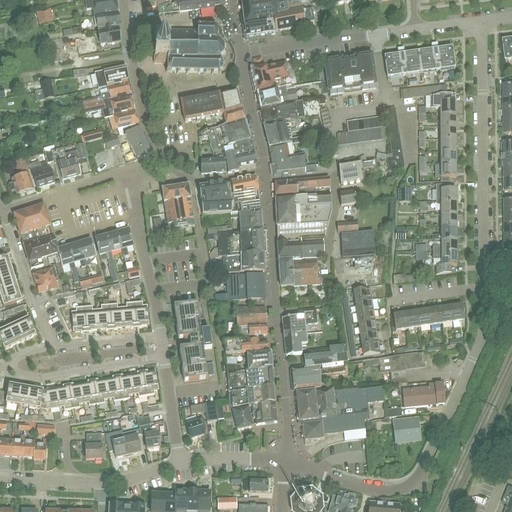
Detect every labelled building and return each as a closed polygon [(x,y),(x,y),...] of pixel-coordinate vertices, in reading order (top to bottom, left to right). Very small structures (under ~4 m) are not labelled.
[(94,19),(96,18),(118,15),(116,0),(93,0),(91,0),(85,1),(87,11),(93,10),(94,19)] [(142,0),(145,9),(175,0),(142,0)] [(177,0),(178,1),(171,4),(171,3),(157,8),(158,15),(172,13),(190,12),(225,8),(224,0),(177,0)] [(241,0),(244,24),(248,23),(256,22),(256,19),(302,11),(301,4),(321,1),(320,0),(241,0)] [(39,26),(54,22),(50,9),(36,13),(39,26)] [(244,24),(244,25),(246,39),(249,39),(251,40),(251,42),(256,41),(257,39),(257,38),(276,35),(276,32),(304,27),(303,23),(314,22),(312,9),(302,11),(256,19),(256,22),(248,23),(244,24)] [(118,15),(96,18),(97,29),(119,26),(118,15)] [(213,76),(213,73),(218,74),(219,75),(221,74),(220,73),(222,70),(224,71),(225,69),(223,68),(223,65),(225,64),(224,63),(222,63),(220,59),(224,55),(225,56),(226,54),(224,53),(224,48),(226,48),(225,46),(224,47),(220,42),(221,41),(219,40),(218,42),(215,41),(216,39),(218,40),(219,38),(217,37),(217,34),(219,34),(219,32),(217,32),(216,29),(218,28),(217,27),(216,27),(207,27),(207,25),(206,25),(206,27),(199,26),(199,25),(197,25),(197,27),(197,28),(198,28),(198,31),(197,31),(197,33),(189,33),(189,31),(187,31),(187,33),(180,33),(180,31),(178,31),(178,33),(170,32),(170,31),(169,31),(169,32),(163,32),(163,30),(162,30),(162,32),(156,32),(155,31),(154,32),(155,33),(154,64),(167,64),(167,71),(166,73),(167,74),(169,72),(176,73),(176,75),(178,75),(178,73),(186,73),(186,75),(188,75),(188,73),(197,73),(198,75),(200,74),(199,73),(204,73),(204,75),(206,75),(206,73),(211,73),(211,76),(213,76)] [(64,38),(82,34),(81,28),(63,32),(64,38)] [(107,46),(121,43),(118,28),(98,32),(101,46),(107,45),(107,46)] [(511,61),(511,39),(503,41),(506,62),(511,61)] [(71,48),(72,56),(79,55),(78,45),(71,47),(71,48)] [(438,50),(437,47),(432,48),(432,51),(418,53),(421,74),(455,69),(452,48),(438,50)] [(404,55),(404,52),(398,53),(399,55),(384,57),(387,78),(421,74),(418,53),(404,55)] [(321,83),(323,96),(329,95),(329,98),(376,92),(371,56),(355,58),(355,61),(341,63),(341,60),(324,63),(327,82),(321,83)] [(261,59),(253,61),(255,68),(263,67),(261,59)] [(251,72),(256,94),(272,91),(280,88),(285,87),(290,86),(289,80),(286,64),(251,72)] [(107,89),(128,85),(125,67),(103,73),(95,75),(99,89),(106,88),(107,89)] [(511,79),(509,80),(509,86),(503,86),(503,87),(500,87),(500,93),(503,93),(503,99),(511,98),(511,79)] [(52,88),(51,81),(41,84),(43,90),(52,88)] [(130,95),(128,85),(107,89),(108,93),(100,95),(100,97),(79,102),(80,107),(83,106),(109,100),(130,95)] [(286,92),(285,87),(280,88),(272,91),(256,94),(260,111),(285,105),(297,103),(294,90),(286,92)] [(223,115),(241,110),(237,91),(219,95),(219,94),(181,101),(185,123),(223,115)] [(446,95),(442,96),(436,97),(431,98),(432,110),(440,109),(440,115),(456,115),(455,103),(446,103),(446,95)] [(114,117),(134,112),(131,96),(109,101),(109,100),(83,106),(85,115),(105,110),(106,111),(112,109),(114,118),(114,117)] [(511,98),(503,99),(503,111),(511,110),(511,98)] [(297,104),(297,103),(285,105),(260,111),(264,127),(304,120),(302,103),(297,104)] [(241,110),(223,115),(226,126),(244,121),(241,110)] [(511,110),(503,111),(503,123),(511,122),(511,110)] [(134,112),(114,117),(118,130),(135,126),(138,125),(134,112)] [(321,114),(324,127),(330,125),(327,113),(321,114)] [(440,115),(440,128),(456,128),(456,115),(440,115)] [(112,117),(105,119),(107,128),(114,126),(112,117)] [(210,144),(212,152),(214,152),(214,148),(218,147),(219,151),(222,150),(237,145),(250,141),(244,121),(226,126),(199,133),(198,136),(206,134),(207,137),(211,136),(213,144),(210,144)] [(269,149),(286,145),(292,144),(292,145),(309,142),(308,137),(291,140),(290,134),(305,132),(304,122),(264,128),(269,149)] [(511,122),(503,123),(503,135),(511,134),(511,122)] [(136,161),(151,155),(140,128),(125,135),(136,161)] [(440,128),(440,141),(456,141),(456,128),(440,128)] [(84,144),(102,139),(100,131),(82,136),(84,144)] [(103,141),(106,151),(120,146),(117,137),(116,138),(116,136),(103,141)] [(503,156),(511,156),(511,140),(505,140),(505,144),(503,144),(501,144),(501,156),(503,156)] [(222,150),(225,171),(227,171),(228,174),(238,172),(237,167),(255,163),(250,141),(237,145),(222,150)] [(440,141),(440,153),(456,153),(456,141),(440,141)] [(289,158),(286,145),(269,149),(274,179),(305,176),(305,175),(317,174),(316,166),(304,167),(303,162),(307,162),(306,156),(303,156),(289,158)] [(67,156),(72,178),(81,176),(76,161),(79,160),(80,161),(87,159),(83,146),(76,148),(77,153),(67,156)] [(214,152),(212,152),(214,159),(201,160),(201,176),(225,173),(225,171),(222,150),(219,151),(218,147),(214,148),(214,152)] [(52,152),(53,156),(57,155),(59,161),(57,161),(63,181),(72,178),(67,156),(65,156),(63,149),(52,152)] [(53,156),(52,152),(45,154),(47,164),(53,162),(52,157),(53,156)] [(441,166),(456,166),(456,153),(440,153),(441,166)] [(357,164),(366,160),(364,156),(355,160),(357,164)] [(511,156),(503,156),(501,156),(501,161),(503,161),(503,168),(511,168),(511,156)] [(28,175),(24,160),(15,163),(19,178),(12,180),(13,184),(9,186),(11,192),(15,191),(16,195),(17,195),(19,196),(22,195),(23,193),(33,190),(29,175),(28,175)] [(374,162),(339,168),(340,185),(363,182),(362,175),(363,175),(363,174),(362,174),(362,171),(373,169),(372,166),(375,165),(374,162)] [(39,163),(30,166),(37,189),(54,184),(49,169),(48,170),(46,164),(40,166),(39,163)] [(456,166),(441,166),(441,179),(456,178),(456,166)] [(504,180),(511,180),(511,168),(503,168),(504,180)] [(240,215),(261,212),(256,177),(230,182),(231,184),(224,185),(223,184),(198,189),(202,216),(230,214),(239,214),(240,215)] [(276,200),(308,198),(308,190),(330,188),(329,179),(275,183),(276,200)] [(194,220),(188,186),(162,191),(167,225),(168,225),(169,232),(194,227),(193,220),(194,220)] [(441,204),(456,204),(456,190),(450,191),(450,186),(436,186),(436,190),(441,190),(441,197),(441,204)] [(397,190),(398,203),(411,203),(411,190),(397,190)] [(356,205),(354,193),(339,195),(341,207),(356,205)] [(298,240),(323,238),(322,231),(326,231),(327,226),(327,224),(328,224),(331,213),(330,199),(318,200),(318,198),(316,198),(315,197),(308,198),(276,200),(277,227),(280,227),(281,244),(298,243),(298,240)] [(441,216),(456,216),(456,204),(441,204),(441,216)] [(57,254),(56,250),(57,250),(44,210),(40,208),(14,216),(31,270),(43,267),(41,260),(47,258),(49,264),(53,263),(52,261),(54,260),(55,264),(60,263),(57,254)] [(239,214),(230,214),(231,219),(240,219),(240,232),(240,233),(262,231),(261,212),(240,215),(239,214)] [(456,229),(456,216),(441,216),(441,229),(456,229)] [(338,234),(358,233),(357,224),(337,225),(338,234)] [(441,241),(457,241),(456,229),(441,229),(441,236),(434,236),(434,241),(441,241)] [(133,247),(128,231),(127,231),(126,230),(123,231),(122,233),(117,234),(122,250),(121,250),(123,258),(128,257),(125,249),(133,247)] [(263,253),(262,231),(240,233),(219,235),(219,259),(223,258),(223,257),(252,253),(263,253)] [(111,253),(121,250),(122,250),(117,234),(116,234),(115,233),(112,234),(111,236),(107,237),(111,253)] [(373,233),(341,235),(342,259),(375,257),(373,233)] [(110,253),(111,253),(107,237),(101,238),(100,237),(96,238),(96,240),(95,240),(99,256),(106,255),(109,267),(114,266),(110,253)] [(324,238),(323,238),(298,240),(298,243),(281,244),(277,244),(278,261),(316,259),(323,259),(322,239),(324,239),(324,238)] [(80,245),(86,267),(91,266),(89,260),(96,258),(91,241),(89,242),(88,241),(85,242),(84,243),(80,245)] [(457,254),(457,241),(441,241),(441,247),(432,247),(433,254),(457,254)] [(86,267),(80,245),(75,246),(73,245),(70,246),(70,248),(69,248),(74,264),(80,262),(81,269),(86,267)] [(418,254),(427,254),(427,246),(420,246),(416,247),(416,253),(418,254)] [(61,263),(62,268),(69,266),(73,279),(78,277),(74,264),(69,248),(64,249),(62,249),(59,249),(59,251),(57,251),(61,263)] [(223,257),(223,258),(223,262),(223,273),(264,273),(263,255),(263,253),(252,253),(223,257)] [(457,266),(457,254),(433,254),(433,260),(441,260),(442,266),(436,266),(437,276),(451,274),(451,266),(457,266)] [(0,259),(0,271),(11,268),(8,257),(2,259),(0,259)] [(316,259),(278,261),(278,262),(279,269),(280,282),(280,288),(320,286),(321,285),(321,279),(319,278),(317,278),(316,259)] [(11,268),(0,271),(0,284),(15,280),(11,268)] [(47,280),(46,279),(56,276),(54,269),(32,275),(36,286),(44,283),(44,281),(47,280)] [(129,273),(130,279),(140,277),(139,271),(129,273)] [(120,282),(130,279),(129,273),(118,275),(120,282)] [(101,275),(90,278),(91,286),(103,283),(101,275)] [(56,276),(46,279),(47,280),(44,281),(44,283),(36,286),(38,294),(48,291),(49,293),(58,290),(55,283),(58,282),(56,276)] [(230,302),(259,301),(259,299),(262,299),(261,278),(258,278),(258,276),(227,277),(227,292),(230,292),(230,302)] [(81,289),(91,286),(90,278),(79,281),(81,289)] [(0,284),(0,296),(18,291),(15,280),(0,284)] [(353,292),(355,303),(372,300),(370,290),(353,292)] [(18,291),(0,296),(0,298),(3,308),(16,304),(22,302),(18,291)] [(295,303),(302,306),(305,299),(298,296),(295,303)] [(372,300),(355,303),(356,314),(374,311),(372,300)] [(134,304),(136,329),(141,328),(141,327),(149,327),(147,306),(142,307),(142,303),(134,304)] [(122,309),(123,329),(131,328),(131,329),(136,329),(134,304),(126,305),(126,308),(122,309)] [(178,340),(184,339),(201,337),(201,335),(198,335),(196,321),(199,320),(199,321),(204,320),(202,307),(202,306),(201,306),(201,305),(200,305),(200,304),(199,304),(198,304),(174,307),(178,340)] [(116,329),(123,329),(122,309),(117,309),(117,305),(109,306),(111,331),(116,331),(116,329)] [(450,307),(453,323),(464,322),(462,305),(450,307)] [(106,332),(111,331),(109,306),(101,307),(101,311),(97,311),(98,331),(105,330),(106,332)] [(450,307),(439,309),(441,325),(453,323),(450,307)] [(80,334),(86,333),(84,308),(75,309),(76,313),(71,313),(73,333),(80,333),(80,334)] [(84,308),(86,333),(91,333),(91,332),(98,331),(97,311),(92,311),(92,308),(84,308)] [(246,322),(266,321),(265,309),(236,310),(236,320),(246,319),(246,322)] [(430,327),(441,325),(439,309),(427,310),(430,327)] [(14,310),(2,313),(4,318),(15,314),(14,310)] [(283,330),(284,335),(306,333),(305,325),(317,324),(315,310),(299,312),(300,318),(283,319),(284,330),(283,330)] [(416,312),(418,329),(430,327),(427,310),(416,312)] [(375,322),(374,311),(356,314),(358,325),(375,322)] [(416,312),(404,314),(407,330),(418,329),(416,312)] [(395,332),(407,330),(404,314),(393,316),(395,332)] [(17,323),(25,341),(31,339),(36,336),(34,331),(33,331),(28,319),(17,323)] [(258,336),(267,336),(266,321),(246,322),(246,319),(236,320),(237,327),(242,327),(242,337),(250,337),(250,339),(258,339),(258,336)] [(377,333),(375,322),(358,325),(360,335),(377,333)] [(6,328),(15,346),(20,344),(25,341),(17,323),(6,328)] [(10,349),(15,346),(6,328),(0,331),(0,342),(4,351),(10,348),(10,349)] [(184,339),(185,348),(203,346),(203,348),(203,350),(212,349),(209,331),(201,333),(201,335),(201,337),(184,339)] [(306,333),(284,335),(284,339),(286,357),(302,355),(301,346),(307,345),(306,333)] [(361,346),(379,344),(377,333),(360,335),(361,346)] [(268,351),(268,345),(266,343),(259,344),(259,341),(249,342),(249,344),(240,345),(240,342),(224,344),(225,356),(241,354),(268,351)] [(380,354),(379,344),(361,346),(363,357),(380,354)] [(203,346),(185,348),(179,349),(184,382),(207,379),(207,377),(205,365),(205,362),(204,362),(202,363),(200,348),(203,348),(203,346)] [(363,369),(362,363),(346,365),(345,349),(330,350),(330,349),(317,350),(318,358),(302,359),(303,369),(292,370),(294,391),(320,388),(319,378),(347,375),(347,371),(363,369)] [(263,370),(272,369),(271,353),(247,356),(248,368),(242,369),(242,365),(226,367),(227,375),(227,377),(263,372),(263,370)] [(371,361),(371,366),(372,367),(379,366),(380,373),(425,368),(423,354),(371,361)] [(205,365),(207,377),(214,376),(213,364),(205,365)] [(263,372),(227,377),(228,394),(273,387),(274,387),(272,369),(263,370),(263,372)] [(147,372),(142,372),(146,397),(154,396),(154,392),(158,391),(155,371),(147,373),(147,372)] [(138,398),(146,397),(142,372),(137,373),(137,375),(130,376),(133,396),(138,395),(138,398)] [(117,377),(121,401),(130,400),(129,396),(133,396),(130,376),(123,377),(122,376),(117,377)] [(113,403),(121,401),(117,377),(112,378),(112,379),(105,380),(108,400),(113,399),(113,403)] [(391,387),(407,385),(406,378),(390,381),(391,387)] [(104,401),(108,400),(105,380),(98,382),(98,380),(92,381),(97,406),(105,404),(104,401)] [(80,385),(84,404),(88,404),(89,407),(97,406),(92,381),(87,382),(87,383),(80,385)] [(429,388),(402,391),(404,409),(445,405),(443,384),(429,386),(429,388)] [(17,406),(21,387),(15,386),(9,385),(5,404),(17,406)] [(73,385),(68,386),(72,410),(80,409),(79,405),(84,404),(80,385),(73,386),(73,385)] [(55,389),(59,409),(63,408),(64,412),(72,410),(68,386),(62,387),(62,388),(55,389)] [(17,406),(28,408),(32,389),(26,388),(21,387),(17,406)] [(231,409),(248,407),(252,406),(275,403),(273,387),(228,394),(229,406),(231,409)] [(40,410),(43,391),(38,390),(32,389),(28,408),(40,410)] [(45,411),(59,409),(55,389),(48,390),(43,391),(40,410),(45,411)] [(315,392),(297,394),(297,393),(296,394),(299,423),(302,422),(304,442),(323,440),(323,436),(365,431),(364,422),(369,422),(367,405),(383,404),(382,389),(358,391),(358,390),(333,392),(333,390),(315,392)] [(275,403),(252,406),(253,415),(255,415),(256,426),(277,423),(275,403)] [(215,404),(204,405),(205,413),(207,422),(218,420),(218,419),(217,412),(215,404)] [(191,415),(205,413),(204,405),(190,407),(191,415)] [(248,407),(231,409),(233,412),(237,431),(252,428),(248,407)] [(385,419),(402,417),(401,409),(385,411),(385,419)] [(147,451),(160,449),(158,434),(151,434),(150,426),(151,426),(149,418),(138,421),(139,429),(141,436),(145,435),(147,451)] [(416,421),(395,423),(397,444),(418,442),(416,421)] [(191,441),(204,437),(199,422),(186,426),(191,441)] [(366,431),(376,430),(375,422),(366,423),(366,431)] [(55,428),(37,426),(37,436),(54,437),(55,428)] [(103,431),(106,442),(113,440),(110,429),(103,431)] [(101,435),(86,435),(86,443),(88,443),(88,447),(86,447),(86,461),(95,461),(95,463),(101,463),(101,461),(102,461),(102,446),(101,446),(101,435)] [(0,457),(11,458),(11,442),(3,441),(3,436),(0,436),(0,446),(0,457)] [(124,439),(128,456),(140,453),(136,436),(124,439)] [(22,458),(23,438),(20,437),(20,442),(11,442),(11,458),(22,458)] [(22,458),(33,459),(34,446),(35,446),(35,443),(26,443),(26,438),(23,438),(22,458)] [(345,459),(345,466),(360,465),(359,438),(336,439),(337,459),(345,459)] [(115,459),(128,456),(124,439),(111,442),(115,459)] [(43,446),(35,446),(34,446),(33,459),(33,461),(45,462),(46,441),(43,441),(43,446)] [(268,491),(269,488),(267,487),(267,483),(268,483),(268,480),(250,480),(250,493),(267,493),(267,492),(268,491)] [(511,511),(511,489),(509,488),(502,505),(508,507),(506,511),(511,511)] [(164,496),(162,511),(174,511),(175,492),(175,496),(168,496),(165,495),(165,496),(164,496)] [(175,492),(174,511),(185,511),(187,493),(185,492),(182,492),(175,492)] [(187,493),(185,511),(197,511),(198,493),(197,493),(194,493),(187,493)] [(198,493),(197,511),(209,511),(210,493),(203,493),(200,493),(198,493)] [(345,494),(339,493),(339,496),(338,495),(337,498),(333,497),(331,504),(333,505),(333,507),(331,507),(331,509),(330,509),(328,511),(335,511),(336,510),(341,511),(351,511),(352,506),(355,507),(356,502),(354,501),(354,500),(353,499),(354,497),(348,495),(348,498),(344,497),(345,494)] [(152,495),(151,511),(162,511),(164,496),(162,496),(162,495),(159,495),(152,495)] [(320,511),(319,507),(316,508),(315,501),(309,496),(301,496),(296,503),(297,511),(298,511),(320,511)] [(237,510),(236,499),(217,499),(218,511),(237,510)] [(388,511),(390,505),(389,505),(389,501),(381,500),(380,504),(369,503),(368,511),(388,511)]
